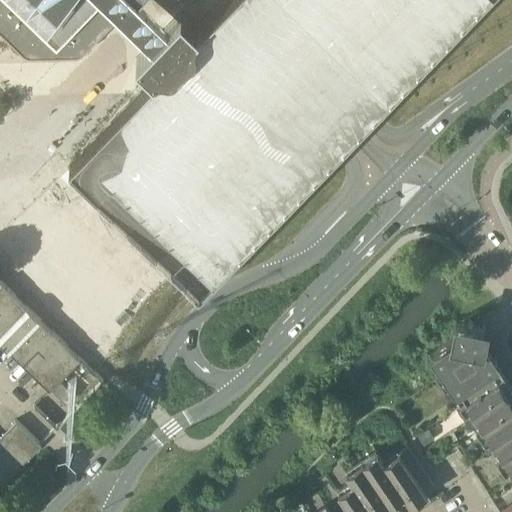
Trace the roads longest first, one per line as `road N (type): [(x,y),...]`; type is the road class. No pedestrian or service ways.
road 1 (tertiary): [(397,167),(308,259),(228,288),(190,323)]
road 2 (tertiary): [(243,383),(340,273),(415,205)]
road 3 (tertiary): [(190,323),(142,409),(53,511)]
road 4 (tertiary): [(109,511),(169,430),(243,383)]
road 5 (tertiary): [(511,62),(397,167)]
